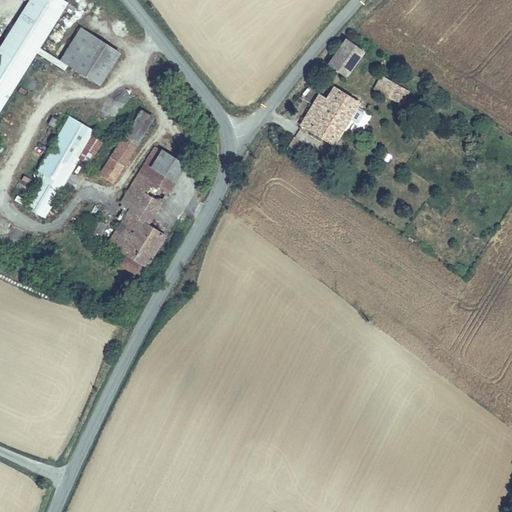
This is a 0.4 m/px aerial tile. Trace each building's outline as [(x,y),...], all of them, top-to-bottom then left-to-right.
[(31,0),(0,49),(0,109),(68,2),(64,0),(31,0)] [(98,85),(119,53),(80,28),(60,60),(98,85)] [(346,77),(362,53),(345,42),(330,65),(346,77)] [(33,75),(45,79),(49,67),(37,63),(33,75)] [(402,105),(409,92),(382,77),(374,90),(402,105)] [(335,88),(326,101),(321,109),(314,105),(302,125),(334,145),(359,103),(335,88)] [(321,109),(326,101),(319,96),(314,105),(321,109)] [(141,112),(112,158),(123,166),(153,119),(141,112)] [(77,159),(92,135),(94,132),(70,118),(38,171),(38,175),(36,177),(41,181),(42,181),(27,207),(44,217),(77,159)] [(101,141),(92,135),(77,159),(87,165),(101,141)] [(134,185),(162,202),(182,170),(181,162),(156,148),(134,184),(134,185)] [(123,166),(112,158),(101,177),(112,183),(123,166)] [(149,224),(162,202),(134,185),(134,184),(121,205),(122,209),(124,211),(119,219),(123,223),(112,244),(128,255),(121,265),(137,275),(142,265),(147,266),(166,235),(149,224)] [(101,233),(106,224),(99,219),(90,231),(97,235),(99,233),(101,233)] [(140,276),(147,266),(142,265),(137,275),(140,276)]
